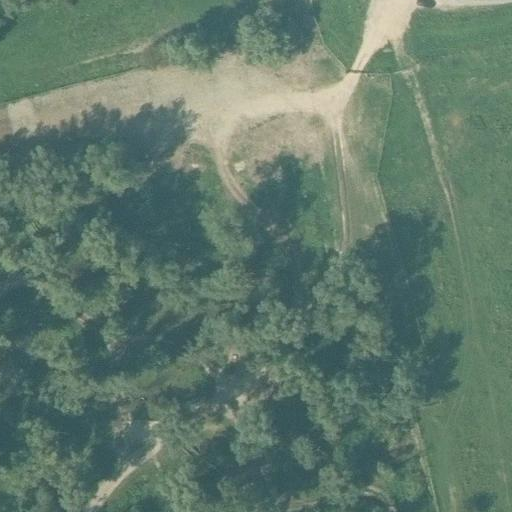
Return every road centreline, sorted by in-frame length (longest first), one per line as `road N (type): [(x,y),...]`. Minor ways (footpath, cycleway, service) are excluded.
road 1 (track): [(400,0),(394,39),(460,242),(508,511)]
road 2 (track): [(382,0),(353,95),(0,156)]
road 3 (track): [(353,95),(355,141),(449,511)]
